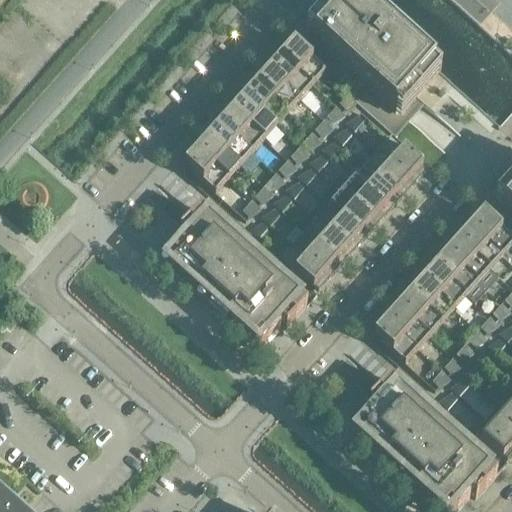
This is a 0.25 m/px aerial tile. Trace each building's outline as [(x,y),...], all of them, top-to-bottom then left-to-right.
[(356,0),(334,0),(293,47),(325,76),(347,96),(357,105),(395,139),(447,81),(356,0)] [(312,90),(325,76),(293,47),(280,61),(312,90)] [(300,103),(312,90),(280,61),(268,75),(300,103)] [(288,117),(300,103),(268,75),(256,88),(288,117)] [(276,130),(288,117),(256,88),(244,102),(276,130)] [(357,105),(347,96),(338,107),(345,112),(357,105)] [(232,115),(264,143),(276,130),(244,102),(232,115)] [(344,119),(334,110),(325,121),(332,127),(344,119)] [(220,128),(252,157),(264,143),(232,115),(220,128)] [(357,120),(345,127),(355,136),(364,125),(357,120)] [(333,133),(323,124),(314,134),(321,140),(333,133)] [(240,170),(252,157),(220,128),(208,142),(240,170)] [(332,141),(341,149),(351,139),(344,134),(332,141)] [(321,146),(311,137),(302,148),(308,154),(321,146)] [(228,183),(240,170),(208,142),(196,155),(228,183)] [(409,185),(422,171),(390,143),(378,157),(409,185)] [(333,147),(320,154),(330,162),(339,152),(333,147)] [(309,160),(299,151),(290,161),(297,167),(309,160)] [(215,198),(228,183),(196,155),(183,169),(215,198)] [(397,199),(409,185),(378,157),(366,170),(397,199)] [(308,167),(318,176),(327,166),(321,160),(308,167)] [(298,173),(288,165),(278,175),(285,181),(298,173)] [(385,212),(397,199),(366,170),(354,184),(385,212)] [(308,174),(296,181),(306,189),(315,179),(308,174)] [(286,187),(276,178),(267,188),(274,194),(286,187)] [(373,226),(385,212),(354,184),(341,197),(373,226)] [(511,184),(482,217),(511,244),(511,184)] [(296,187),(283,194),(293,203),(302,193),(296,187)] [(275,200),(265,191),(255,201),(262,207),(275,200)] [(361,239),(373,226),(341,197),(329,211),(361,239)] [(285,200),(272,207),(282,216),(291,206),(285,200)] [(215,205),(163,263),(260,351),(282,326),(286,329),(284,331),(285,332),(317,297),(312,293),(281,265),(215,205)] [(262,214),(252,205),(243,215),(249,221),(262,214)] [(349,252),(361,239),(329,211),(317,224),(349,252)] [(274,214),(261,221),(271,229),(280,219),(274,214)] [(511,244),(482,217),(470,231),(502,260),(511,248),(511,244)] [(337,266),(349,252),(317,224),(305,238),(337,266)] [(261,227),(249,234),(259,243),(268,233),(261,227)] [(490,273),(502,260),(470,231),(458,245),(490,273)] [(325,279),(337,266),(305,238),(293,251),(325,279)] [(478,286),(490,273),(458,245),(446,258),(478,286)] [(312,293),(325,279),(293,251),(281,265),(312,293)] [(466,300),(478,286),(446,258),(434,272),(466,300)] [(454,314),(466,300),(434,272),(422,285),(454,314)] [(441,327),(454,314),(422,285),(410,299),(441,327)] [(511,310),(511,295),(503,305),(510,311),(511,310)] [(429,341),(441,327),(410,299),(398,312),(429,341)] [(511,317),(501,308),(492,318),(498,324),(511,317)] [(417,354),(429,341),(398,312),(386,325),(417,354)] [(486,337),(499,330),(489,321),(479,331),(486,337)] [(405,368),(417,354),(386,325),(373,339),(405,368)] [(511,332),(510,330),(497,338),(507,346),(511,340),(511,332)] [(487,343),(477,334),(468,345),(474,351),(487,343)] [(497,343),(485,350),(494,359),(504,349),(497,343)] [(475,357),(465,348),(455,358),(462,364),(475,357)] [(485,356),(473,363),(482,372),(491,362),(485,356)] [(450,378),(463,370),(453,361),(444,372),(450,378)] [(473,370),(461,377),(470,385),(480,375),(473,370)] [(440,374),(431,385),(438,391),(450,383),(440,374)] [(475,502),(506,468),(470,435),(404,375),(352,434),(439,511),(457,511),(472,496),(476,500),(474,502),(475,502)] [(462,384),(449,391),(459,400),(468,390),(462,384)] [(511,398),(507,394),(495,408),(511,423),(511,398)] [(450,396),(437,404),(447,412),(456,402),(450,396)] [(511,423),(495,408),(483,421),(511,447),(511,423)] [(511,447),(483,421),(470,435),(506,468),(511,460),(511,447)] [(24,511),(0,490),(0,511),(24,511)]
